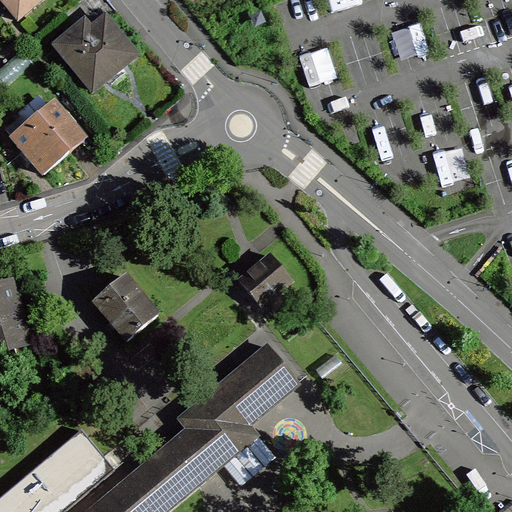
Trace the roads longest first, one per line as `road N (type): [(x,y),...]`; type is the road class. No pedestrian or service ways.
road 1 (residential): [(511,348),(297,158),(240,124)]
road 2 (residential): [(240,124),(167,152),(88,200),(0,226)]
road 3 (residential): [(240,124),(145,0)]
